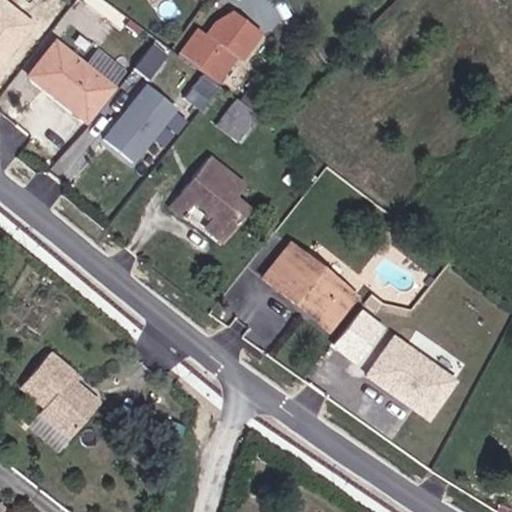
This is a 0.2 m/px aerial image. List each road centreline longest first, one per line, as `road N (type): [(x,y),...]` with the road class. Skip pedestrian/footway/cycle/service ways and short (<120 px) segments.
road 1 (tertiary): [(0,191),(243,380)]
road 2 (tertiary): [(243,380),(437,511)]
road 3 (residential): [(243,380),(204,511)]
